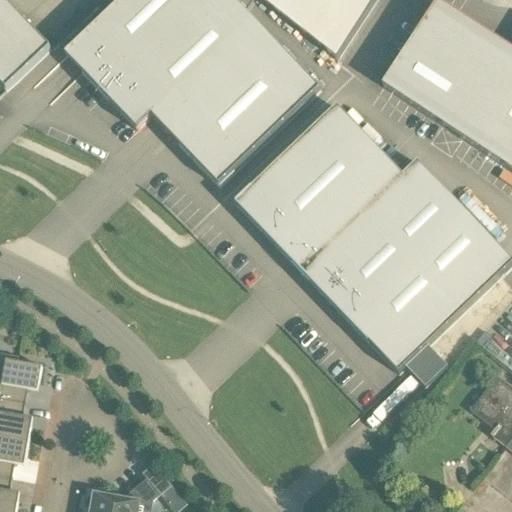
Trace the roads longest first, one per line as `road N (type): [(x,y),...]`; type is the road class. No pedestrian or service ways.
road 1 (tertiary): [(261,511),(127,348),(64,297),(0,263)]
road 2 (residential): [(63,467),(96,476),(118,468),(122,447),(91,406),(71,409)]
